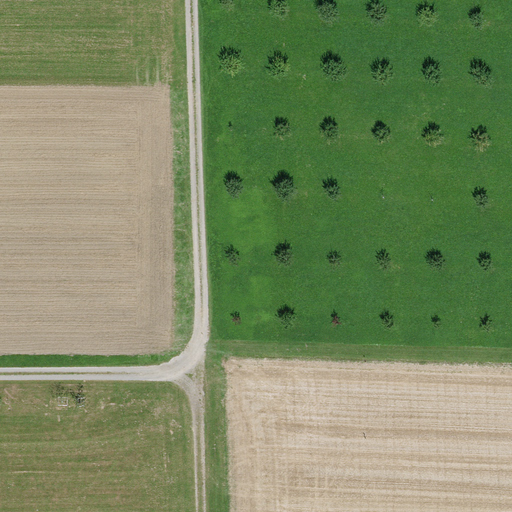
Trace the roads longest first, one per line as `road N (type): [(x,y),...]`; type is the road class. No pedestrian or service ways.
road 1 (track): [(0,370),(187,366),(196,349),(194,0)]
road 2 (track): [(187,366),(197,389),(200,511)]
